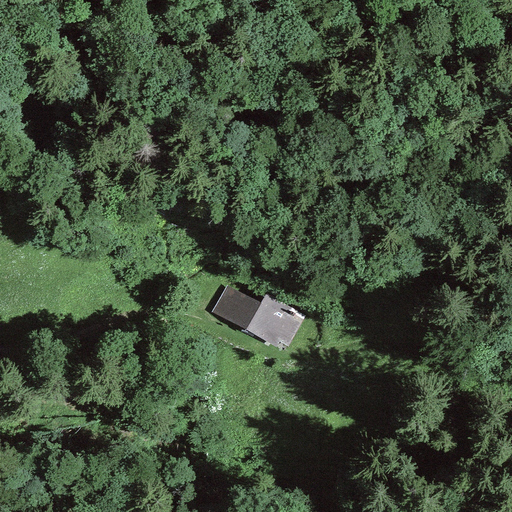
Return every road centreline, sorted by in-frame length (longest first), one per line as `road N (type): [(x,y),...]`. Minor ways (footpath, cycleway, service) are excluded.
road 1 (track): [(0,350),(37,350),(165,312),(191,315),(279,354),(381,344),(511,376)]
road 2 (track): [(0,118),(85,98),(270,91),(400,139),(447,143),(511,173)]
